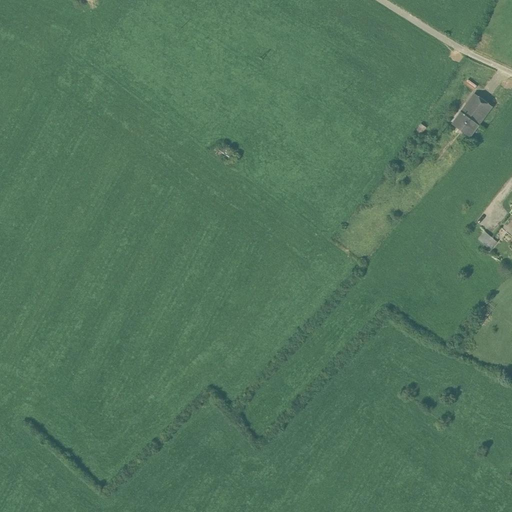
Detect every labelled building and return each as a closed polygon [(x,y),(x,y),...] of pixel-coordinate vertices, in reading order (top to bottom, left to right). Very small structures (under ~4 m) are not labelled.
[(477,86),(468,80),(464,84),(473,91),(477,86)] [(492,107),(474,94),(461,112),(479,125),(492,107)] [(479,125),(461,112),(451,124),(470,138),(479,125)] [(426,128),(421,124),(416,130),(421,134),(426,128)] [(483,244),(490,237),(484,231),(477,239),(483,244)] [(490,237),(483,244),(486,246),(490,249),(496,242),(490,237)]
